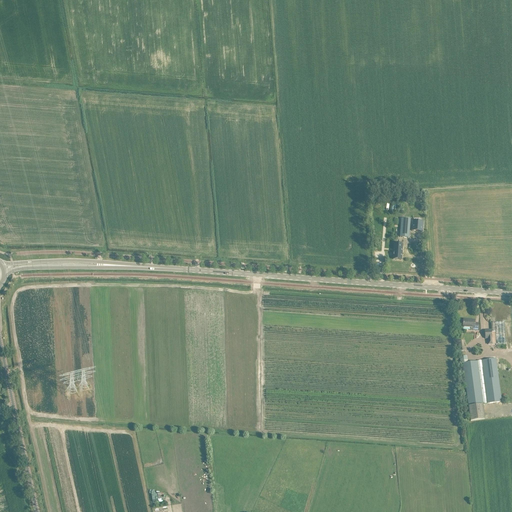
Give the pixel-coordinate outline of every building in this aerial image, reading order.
[(408,214),(408,219),(401,219),(400,237),(409,238),(411,214),(408,214)] [(413,222),(412,231),(422,232),(422,222),(413,222)] [(394,253),(394,255),(393,259),(401,260),(402,246),(395,245),(394,249),(394,253)] [(506,351),(502,302),(490,303),(492,330),(485,331),(485,339),(488,339),(488,345),(493,345),(493,351),(506,351)] [(463,319),(463,324),(463,328),(473,329),(473,331),(478,331),(478,329),(479,324),(475,323),(475,320),(463,319)] [(495,359),(463,363),(471,421),(485,419),(483,404),(502,401),(495,359)]
